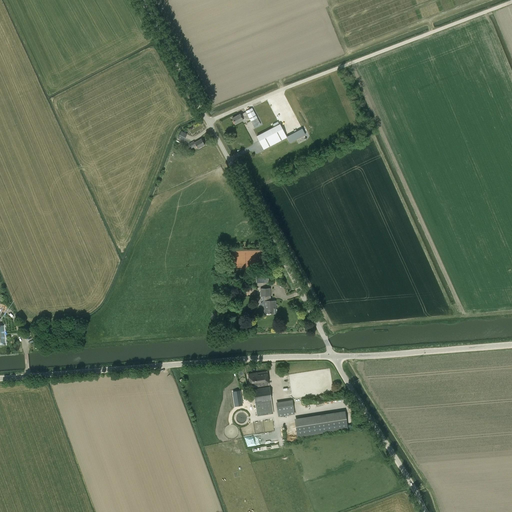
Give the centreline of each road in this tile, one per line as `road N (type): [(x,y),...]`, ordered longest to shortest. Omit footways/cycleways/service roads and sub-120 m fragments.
road 1 (unclassified): [(332,355),(141,0)]
road 2 (tertiary): [(0,378),(332,355)]
road 3 (unclassified): [(424,511),(332,355)]
road 4 (tertiary): [(332,355),(511,345)]
